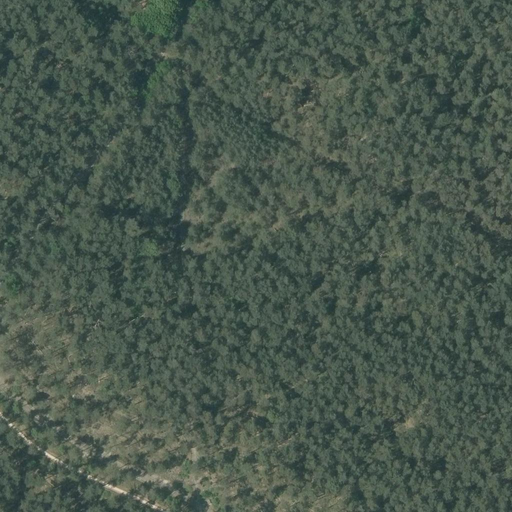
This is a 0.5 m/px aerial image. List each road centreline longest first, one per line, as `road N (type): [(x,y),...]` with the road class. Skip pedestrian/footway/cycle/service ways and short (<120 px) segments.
road 1 (track): [(511,253),(463,221),(272,136),(176,61)]
road 2 (track): [(194,0),(134,101),(0,286)]
road 3 (track): [(0,381),(78,446),(199,508)]
